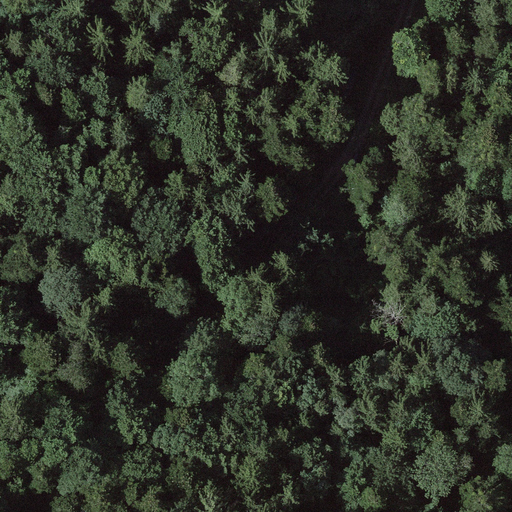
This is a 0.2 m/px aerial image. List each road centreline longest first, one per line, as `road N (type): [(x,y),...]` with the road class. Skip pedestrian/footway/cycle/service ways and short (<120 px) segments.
road 1 (track): [(0,458),(65,441),(141,395),(186,326),(353,159),(408,0)]
road 2 (track): [(125,0),(0,31)]
